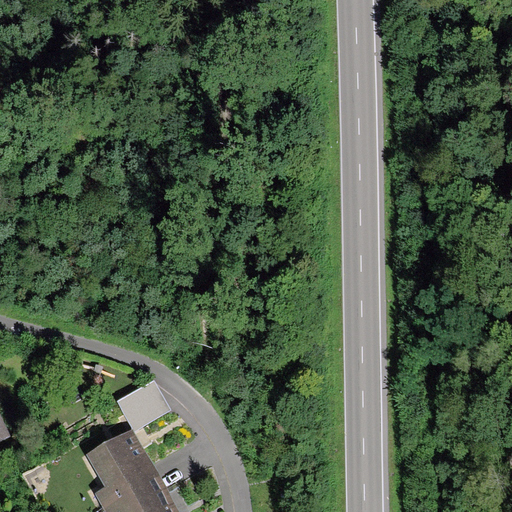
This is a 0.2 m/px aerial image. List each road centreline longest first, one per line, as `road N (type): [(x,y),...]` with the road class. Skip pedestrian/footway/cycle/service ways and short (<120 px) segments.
road 1 (primary): [(365,511),(355,0)]
road 2 (residential): [(239,511),(236,479),(212,424),(146,371),(0,328)]
road 3 (track): [(503,511),(511,354)]
